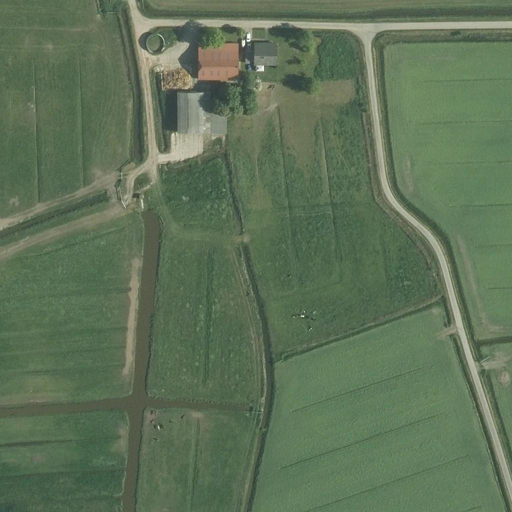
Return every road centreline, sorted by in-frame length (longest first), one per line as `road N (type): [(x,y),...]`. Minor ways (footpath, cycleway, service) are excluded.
road 1 (track): [(366,28),(384,180),(442,249),(511,494)]
road 2 (unclassified): [(511,26),(136,27)]
road 3 (unclassified): [(154,176),(136,27)]
